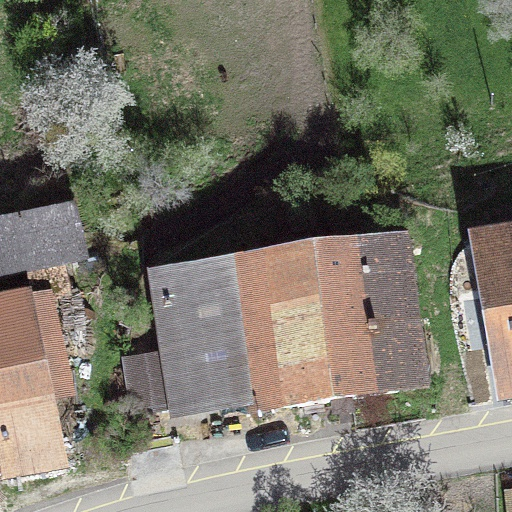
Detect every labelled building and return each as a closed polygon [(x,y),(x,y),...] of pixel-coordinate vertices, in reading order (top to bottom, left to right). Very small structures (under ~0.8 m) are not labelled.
[(0,224),(0,277),(85,259),(74,209),(0,224)] [(511,394),(511,236),(478,242),(504,396),(511,394)] [(399,241),(236,265),(259,413),(420,387),(399,241)] [(253,399),(256,414),(259,413),(236,265),(198,270),(160,304),(177,411),(253,399)] [(27,297),(0,303),(0,450),(1,450),(7,479),(64,468),(27,297)]
